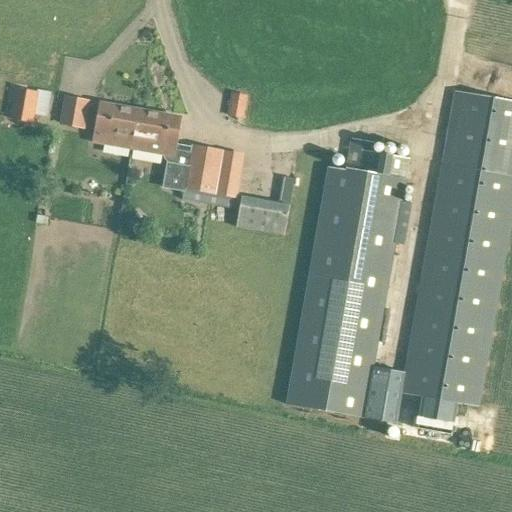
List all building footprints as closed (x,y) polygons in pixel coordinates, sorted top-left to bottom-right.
[(33,123),(39,92),(15,87),(9,119),(33,123)] [(243,119),(248,96),(232,93),(227,116),(243,119)] [(511,103),(454,93),(402,393),(480,407),(511,221),(511,103)] [(83,128),(85,121),(88,102),(66,98),(62,124),(83,128)] [(132,150),(139,111),(101,104),(97,130),(95,143),(132,150)] [(180,118),(141,111),(139,111),(132,150),(163,155),(167,163),(163,188),(184,192),(182,200),(234,210),(236,197),(244,156),(192,146),(190,152),(174,150),(175,144),(176,144),(177,138),(180,118)] [(329,166),(289,406),(360,419),(365,388),(370,360),(390,249),(399,251),(407,210),(397,208),(405,158),(374,152),(376,143),(352,138),(350,148),(347,169),(329,166)] [(290,205),(291,196),(294,179),(283,177),(279,203),(242,195),(236,227),(284,236),(290,205)] [(385,404),(380,432),(453,446),(458,417),(405,408),(385,404)]
